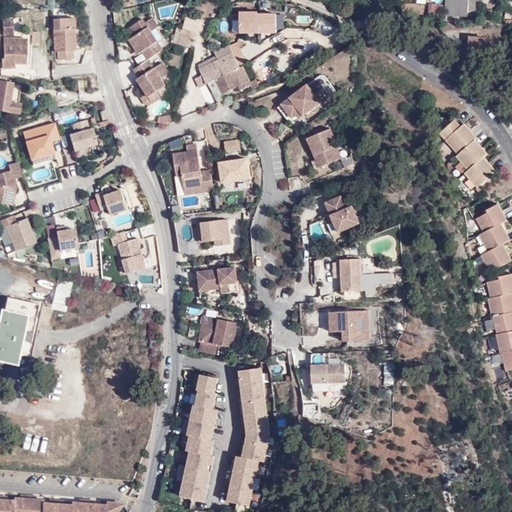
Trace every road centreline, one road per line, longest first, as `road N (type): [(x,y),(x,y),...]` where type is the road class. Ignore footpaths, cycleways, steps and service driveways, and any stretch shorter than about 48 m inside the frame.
road 1 (residential): [(141,158),(168,235),(173,322),(143,511)]
road 2 (residential): [(136,145),(211,116),(259,132),(271,155),(259,254),(285,336)]
road 3 (residential): [(99,0),(109,73),(136,145)]
road 4 (unknown): [(172,298),(148,298),(95,326),(54,336)]
road 5 (residential): [(511,151),(477,106),(424,70)]
